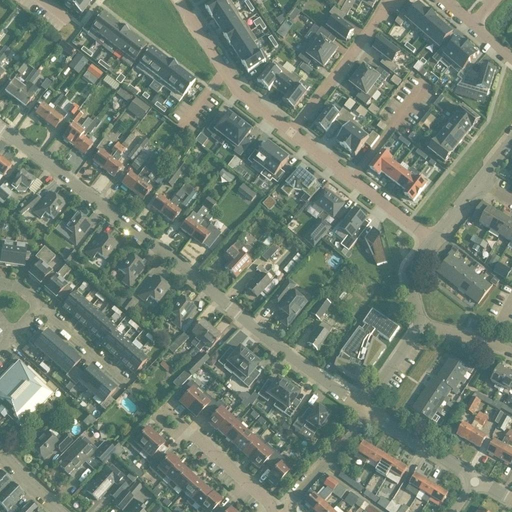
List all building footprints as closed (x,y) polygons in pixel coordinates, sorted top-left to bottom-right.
[(77,0),(66,0),(64,3),(81,16),(87,7),(77,0)] [(218,0),(205,9),(212,19),(233,5),(230,0),(218,0)] [(347,0),(340,13),(345,17),(346,17),(351,10),(356,13),(362,3),(372,9),(376,2),(377,3),(378,0),(347,0)] [(402,11),(395,23),(400,27),(406,20),(414,27),(428,12),(420,4),(409,17),(402,11)] [(233,5),(212,19),(218,28),(238,14),(239,14),(233,5)] [(334,18),(327,27),(346,42),(347,40),(349,41),(353,34),(352,34),(354,32),(341,22),(345,17),(340,13),(334,8),(329,14),(334,18)] [(428,12),(414,27),(422,34),(436,19),(437,18),(429,11),(428,12)] [(93,16),(82,30),(88,35),(91,31),(99,37),(111,21),(102,14),(98,20),(93,16)] [(238,14),(218,28),(224,37),(244,23),(238,14)] [(260,19),(253,23),(256,28),(260,26),(263,24),(260,19)] [(436,19),(422,34),(430,42),(444,26),(436,19)] [(111,21),(99,37),(108,43),(120,28),(111,21)] [(224,37),(230,46),(251,32),(245,23),(244,23),(224,37)] [(290,30),(284,24),(276,33),(283,38),(290,30)] [(444,26),(430,42),(439,49),(452,33),(444,26)] [(320,27),(309,42),(330,57),(331,54),(334,56),(339,53),(334,51),(338,48),(327,38),(330,35),(320,27)] [(120,28),(108,43),(116,50),(128,34),(120,28)] [(251,32),(230,46),(236,55),(254,43),(257,41),(251,32)] [(128,34),(116,50),(125,57),(137,41),(128,34)] [(376,47),(374,50),(385,58),(380,64),(393,74),(398,68),(392,64),(400,53),(382,39),(380,42),(379,41),(375,47),(376,47)] [(443,47),(432,60),(438,65),(440,62),(449,70),(450,68),(468,46),(464,42),(463,43),(459,39),(448,51),(443,47)] [(125,57),(121,61),(130,68),(146,47),(137,41),(125,57)] [(64,42),(60,48),(72,57),(76,52),(64,42)] [(254,43),(236,55),(242,64),(260,52),(254,43)] [(310,43),(298,58),(308,66),(313,60),(324,68),(330,59),(315,48),(310,43)] [(468,46),(450,68),(458,76),(457,77),(462,82),(471,71),(467,68),(477,55),(472,51),(473,50),(468,46)] [(0,60),(8,50),(4,47),(0,53),(0,60)] [(151,49),(136,69),(145,75),(160,55),(151,49)] [(0,70),(3,66),(1,64),(10,52),(8,50),(0,60),(0,80),(4,75),(0,71),(0,70)] [(242,64),(248,74),(266,62),(260,52),(242,64)] [(160,55),(145,75),(153,82),(169,62),(160,55)] [(79,56),(73,64),(82,71),(89,63),(79,56)] [(28,65),(22,61),(15,71),(21,77),(27,69),(26,68),(28,65)] [(169,62),(153,82),(162,89),(163,88),(177,68),(169,62)] [(274,62),(258,83),(259,84),(259,85),(263,89),(264,88),(269,92),(272,87),(279,92),(292,76),(274,62)] [(424,66),(418,62),(413,69),(418,73),(424,66)] [(358,74),(357,75),(378,91),(389,76),(379,68),(376,73),(365,65),(358,74)] [(462,82),(457,87),(487,97),(496,69),(493,68),(493,67),(486,65),(486,66),(483,65),(479,77),(476,76),(471,71),(462,82)] [(98,81),(103,74),(91,66),(87,72),(98,81)] [(177,68),(163,88),(171,94),(186,75),(177,68)] [(33,70),(29,75),(35,80),(39,74),(33,70)] [(292,76),(279,92),(286,98),(283,102),(285,104),(284,105),(291,110),(291,109),(294,111),(307,94),(296,86),(301,80),(293,74),(292,76)] [(30,86),(35,80),(29,75),(24,82),(27,84),(30,86)] [(171,94),(170,96),(179,103),(181,99),(182,99),(182,98),(195,82),(186,75),(171,94)] [(354,78),(350,82),(351,83),(351,84),(361,92),(356,98),(367,106),(378,91),(357,75),(355,78),(354,78)] [(115,82),(120,85),(125,79),(120,76),(115,82)] [(46,80),(41,87),(45,91),(50,83),(46,80)] [(5,93),(15,100),(23,89),(14,82),(5,93)] [(23,89),(15,100),(25,108),(37,92),(30,86),(27,84),(24,89),(23,89)] [(464,90),(457,87),(454,95),(462,97),(464,90)] [(133,97),(121,88),(116,94),(128,103),(133,97)] [(61,95),(57,100),(63,105),(67,99),(61,95)] [(136,99),(127,111),(140,121),(149,109),(136,99)] [(57,100),(53,105),(56,108),(59,110),(63,105),(57,100)] [(354,110),(357,102),(351,100),(347,108),(354,110)] [(76,101),(68,111),(73,115),(81,105),(76,101)] [(43,105),(35,115),(44,123),(52,112),(48,109),(43,105)] [(370,111),(377,115),(381,110),(374,105),(370,111)] [(359,106),(357,112),(360,113),(360,114),(364,116),(367,110),(359,106)] [(464,107),(456,116),(472,129),(479,120),(464,107)] [(52,112),(44,123),(54,130),(62,120),(66,115),(59,110),(56,108),(55,108),(52,112)] [(321,118),(315,126),(317,128),(323,134),(324,133),(326,134),(335,121),(341,125),(349,115),(343,110),(339,115),(329,108),(325,112),(324,112),(320,118),(321,118)] [(77,111),(70,121),(75,125),(83,116),(77,111)] [(226,142),(242,121),(230,112),(221,124),(216,120),(207,132),(213,136),(215,133),(226,142)] [(346,130),(336,142),(340,145),(340,146),(345,150),(361,130),(362,128),(352,121),(354,119),(349,115),(341,125),(346,130)] [(456,116),(450,125),(465,137),(472,129),(456,116)] [(82,137),(85,133),(92,123),(88,119),(81,128),(77,125),(75,128),(72,125),(62,139),(74,148),(82,137)] [(254,130),(242,121),(226,142),(236,150),(234,153),(240,157),(249,146),(245,142),(254,130)] [(92,123),(85,133),(89,136),(96,127),(92,123)] [(450,125),(443,133),(458,146),(465,137),(450,125)] [(361,130),(345,150),(351,154),(355,157),(365,144),(371,148),(379,138),(373,133),(369,137),(361,130)] [(443,133),(436,142),(452,154),(458,146),(443,133)] [(131,134),(122,146),(103,170),(114,178),(122,167),(118,164),(121,159),(119,158),(120,156),(126,161),(128,158),(133,163),(142,150),(148,143),(143,139),(141,142),(140,142),(133,150),(128,146),(135,138),(131,134)] [(84,155),(93,145),(82,137),(74,148),(84,155)] [(436,142),(429,151),(444,163),(452,154),(436,142)] [(111,155),(109,157),(100,151),(92,161),(103,170),(122,146),(117,143),(111,151),(113,153),(111,156),(111,155)] [(255,162),(266,170),(280,152),(268,144),(260,155),(255,151),(248,161),(253,165),(255,162)] [(280,152),(266,170),(275,177),(273,180),(278,184),(285,174),(281,171),(289,159),(280,152)] [(137,172),(148,158),(142,153),(131,167),(137,172)] [(382,153),(370,169),(379,176),(381,173),(391,160),(382,153)] [(0,161),(0,175),(3,178),(11,167),(1,160),(0,161)] [(391,160),(381,173),(390,179),(400,166),(391,160)] [(179,163),(164,183),(171,188),(186,168),(179,163)] [(121,184),(132,192),(150,168),(147,165),(137,179),(130,173),(121,184)] [(152,166),(150,168),(132,192),(143,201),(151,190),(146,186),(150,181),(151,182),(159,171),(152,166)] [(400,166),(390,179),(398,186),(408,173),(400,166)] [(408,173),(398,186),(407,192),(417,179),(420,175),(412,168),(408,173)] [(302,192),(311,199),(317,191),(313,188),(316,183),(301,170),(281,191),(288,197),(294,190),(302,192)] [(219,177),(230,185),(234,180),(223,171),(219,177)] [(34,179),(31,176),(29,177),(22,172),(15,181),(14,180),(9,185),(6,182),(3,185),(0,188),(0,194),(5,199),(4,201),(5,202),(13,194),(10,192),(13,189),(18,193),(25,193),(28,190),(34,181),(33,181),(34,179)] [(161,175),(155,184),(158,187),(165,178),(161,175)] [(407,192),(405,195),(414,202),(426,186),(417,179),(407,192)] [(243,187),(239,192),(251,202),(256,197),(243,187)] [(305,240),(315,248),(332,229),(325,222),(331,216),(335,218),(346,204),(326,189),(315,204),(325,211),(318,218),(322,222),(305,240)] [(180,191),(173,200),(177,203),(184,194),(180,191)] [(193,192),(181,206),(188,211),(199,196),(193,192)] [(21,216),(30,209),(31,209),(40,202),(36,196),(22,207),(22,208),(17,212),(21,216)] [(65,204),(55,196),(48,205),(43,201),(33,213),(40,219),(44,213),(53,220),(65,204)] [(151,207),(162,215),(171,202),(169,201),(168,203),(159,196),(151,207)] [(273,211),(278,202),(270,197),(264,206),(273,211)] [(201,207),(206,211),(199,219),(193,214),(189,219),(188,218),(180,229),(190,237),(209,213),(216,205),(208,199),(201,207)] [(162,215),(172,223),(180,213),(172,206),(174,204),(171,202),(162,215)] [(480,224),(490,230),(499,214),(489,208),(481,203),(473,216),(482,220),(480,224)] [(341,246),(349,252),(369,225),(366,222),(368,219),(355,209),(340,229),(349,236),(341,246)] [(87,221),(76,213),(64,229),(73,236),(69,241),(76,246),(85,234),(80,230),(87,221)] [(190,237),(201,246),(203,244),(209,249),(221,234),(210,226),(211,224),(208,222),(213,216),(209,213),(190,237)] [(500,236),(509,220),(499,214),(490,230),(500,236)] [(500,236),(511,242),(511,240),(511,221),(509,220),(500,236)] [(385,261),(376,230),(370,230),(363,242),(368,245),(371,256),(369,257),(374,263),(385,261)] [(100,245),(95,241),(85,253),(92,259),(96,254),(105,260),(117,245),(107,236),(100,245)] [(475,245),(480,247),(483,242),(478,239),(475,245)] [(253,253),(253,252),(253,251),(252,251),(252,250),(252,249),(251,249),(251,248),(250,248),(249,248),(249,247),(248,247),(247,247),(246,247),(245,247),(238,241),(233,247),(223,258),(229,264),(225,268),(236,278),(251,263),(249,261),(253,256),(253,255),(253,254),(253,253)] [(0,264),(4,266),(11,267),(14,245),(3,243),(2,250),(0,249),(0,256),(1,257),(0,260),(0,264)] [(26,247),(14,245),(11,267),(18,268),(18,267),(23,268),(24,260),(28,261),(29,254),(25,253),(26,247)] [(262,257),(267,262),(278,251),(273,246),(262,257)] [(35,258),(40,263),(49,252),(44,248),(35,258)] [(69,264),(77,255),(70,249),(63,259),(69,264)] [(461,266),(459,264),(453,259),(456,255),(451,251),(447,257),(448,258),(449,259),(438,273),(448,282),(461,266)] [(46,268),(55,257),(49,252),(40,263),(28,277),(35,283),(36,282),(40,285),(41,284),(46,288),(56,277),(51,272),(46,268)] [(282,271),(288,276),(304,257),(299,252),(282,271)] [(140,263),(130,255),(118,270),(127,277),(122,282),(129,288),(139,275),(134,271),(140,263)] [(494,268),(498,262),(492,259),(488,265),(494,268)] [(462,260),(459,264),(461,266),(448,282),(458,289),(471,273),(469,272),(463,267),(466,263),(464,262),(462,260)] [(499,263),(494,272),(506,280),(511,270),(499,263)] [(65,266),(56,277),(46,288),(43,291),(51,297),(52,296),(55,299),(57,297),(62,302),(72,291),(66,286),(67,286),(61,282),(70,271),(65,266)] [(271,283),(269,282),(264,277),(267,274),(259,266),(256,270),(261,274),(247,289),(257,298),(271,283)] [(481,281),(479,280),(473,275),(476,271),(474,269),(472,268),(469,272),(471,273),(458,289),(468,297),(481,281)] [(482,276),(479,280),(481,281),(468,297),(478,305),(491,289),(483,283),(486,278),(484,277),(482,276)] [(145,302),(149,297),(157,303),(169,288),(159,280),(152,288),(147,284),(138,297),(145,302)] [(294,287),(288,282),(273,301),(279,306),(281,307),(278,310),(286,316),(282,321),(288,326),(306,304),(292,293),(291,292),(294,287)] [(341,301),(346,295),(341,291),(336,297),(341,301)] [(70,316),(84,300),(76,292),(62,309),(70,316)] [(181,297),(169,312),(177,319),(173,324),(180,330),(184,333),(194,321),(189,318),(190,317),(185,313),(191,305),(181,297)] [(135,303),(129,298),(121,309),(127,314),(135,303)] [(319,321),(331,305),(321,298),(310,314),(319,321)] [(92,307),(84,300),(70,316),(78,323),(92,307)] [(100,314),(92,307),(78,323),(86,330),(100,314)] [(332,367),(355,382),(356,380),(361,383),(386,347),(376,340),(379,336),(380,335),(383,338),(389,342),(399,328),(392,324),(372,310),(363,324),(365,325),(362,330),(359,328),(336,359),(335,359),(332,367)] [(94,337),(108,321),(100,314),(86,330),(94,337)] [(117,328),(108,321),(94,337),(102,345),(115,331),(117,328)] [(190,345),(195,349),(211,330),(202,322),(191,334),(196,338),(194,340),(190,345)] [(318,328),(307,345),(317,352),(328,335),(332,329),(322,322),(318,328)] [(210,350),(221,338),(211,330),(195,349),(199,353),(203,348),(208,352),(209,350),(210,350)] [(115,331),(102,345),(101,347),(109,354),(123,338),(115,331)] [(45,350),(55,340),(47,332),(41,339),(36,334),(28,344),(33,348),(34,347),(42,354),(45,350)] [(183,334),(168,350),(173,355),(188,339),(183,334)] [(109,354),(117,361),(131,345),(123,338),(109,354)] [(63,347),(55,340),(45,350),(42,354),(50,362),(54,358),(63,347)] [(131,345),(117,361),(125,368),(139,352),(131,345)] [(54,358),(50,362),(58,369),(62,365),(71,354),(63,347),(54,358)] [(217,363),(233,376),(251,355),(244,349),(243,351),(240,348),(232,357),(227,352),(217,363)] [(139,352),(125,368),(133,375),(147,359),(139,352)] [(203,353),(185,369),(192,377),(209,360),(203,353)] [(75,376),(79,372),(75,368),(80,362),(71,354),(62,365),(58,369),(66,376),(65,377),(70,381),(75,376)] [(256,362),(257,360),(251,355),(233,376),(248,389),(257,378),(252,373),(259,365),(256,362)] [(451,357),(444,368),(460,379),(459,381),(463,385),(466,381),(461,377),(466,371),(471,374),(473,370),(468,367),(467,368),(451,357)] [(0,412),(20,431),(58,391),(49,382),(45,387),(18,361),(0,380),(0,412)] [(500,387),(508,372),(503,370),(505,367),(500,364),(499,367),(491,382),(496,385),(494,388),(499,391),(500,387)] [(75,376),(70,381),(75,386),(77,383),(86,390),(88,388),(99,376),(90,368),(84,376),(79,372),(75,376)] [(444,368),(437,379),(451,389),(449,390),(456,395),(458,393),(459,391),(454,388),(459,381),(460,379),(444,368)] [(511,370),(509,369),(508,372),(500,387),(505,390),(503,393),(508,396),(510,392),(511,390),(511,389),(511,387),(511,370)] [(107,383),(99,376),(88,388),(86,390),(94,397),(96,395),(107,383)] [(437,379),(434,377),(427,388),(444,399),(442,401),(447,404),(448,402),(449,400),(445,397),(449,390),(451,389),(437,379)] [(270,398),(276,402),(277,403),(289,385),(282,380),(281,381),(278,379),(271,389),(265,384),(257,396),(267,403),(270,398)] [(185,409),(188,411),(200,397),(199,395),(195,392),(199,388),(191,381),(181,392),(186,396),(179,403),(181,405),(180,406),(184,410),(185,409)] [(96,395),(94,397),(102,405),(100,407),(105,412),(114,403),(108,398),(115,390),(107,383),(96,395)] [(292,403),(299,394),(295,391),(296,390),(289,385),(277,403),(276,402),(273,407),(284,415),(290,419),(298,408),(292,403)] [(437,410),(435,412),(440,415),(442,411),(438,408),(442,401),(444,399),(427,388),(420,399),(437,410)] [(492,401),(475,392),(473,397),(490,406),(492,401)] [(190,413),(189,414),(193,418),(194,417),(196,419),(202,412),(207,416),(210,413),(209,413),(217,405),(216,404),(204,393),(200,397),(188,411),(190,413)] [(473,415),(480,402),(472,397),(465,410),(473,415)] [(430,420),(435,412),(437,410),(420,399),(413,409),(430,420)] [(246,409),(249,405),(244,400),(240,404),(246,409)] [(217,431),(217,430),(229,417),(223,412),(227,408),(219,401),(216,404),(217,405),(209,413),(210,413),(214,417),(207,424),(216,431),(217,431)] [(495,409),(499,411),(500,409),(503,404),(497,401),(496,403),(492,401),(490,406),(495,409)] [(509,414),(511,410),(503,404),(500,409),(509,414)] [(326,423),(327,420),(325,419),(329,415),(318,407),(311,417),(305,413),(297,424),(313,436),(320,427),(321,427),(323,426),(325,425),(326,423)] [(255,421),(259,417),(253,412),(250,416),(255,421)] [(503,415),(497,412),(491,423),(497,426),(503,415)] [(457,435),(468,442),(484,415),(479,413),(471,428),(464,423),(457,435)] [(480,448),(487,436),(479,432),(488,417),(484,415),(468,442),(480,448)] [(497,428),(504,432),(511,420),(504,415),(497,428)] [(217,431),(224,437),(240,420),(238,418),(234,422),(229,417),(217,430),(217,431)] [(261,419),(257,423),(262,427),(265,423),(261,419)] [(233,445),(234,446),(246,433),(245,431),(244,432),(239,427),(243,423),(240,420),(224,437),(232,445),(233,445)] [(274,435),(278,431),(273,426),(269,430),(274,435)] [(154,434),(150,430),(149,431),(147,430),(141,437),(136,432),(126,444),(133,450),(134,450),(139,455),(143,451),(155,437),(153,435),(154,434)] [(487,452),(499,459),(511,436),(511,430),(510,430),(504,439),(501,444),(494,441),(487,452)] [(46,432),(31,448),(44,460),(56,448),(60,453),(72,442),(65,435),(57,443),(46,432)] [(252,439),(247,434),(247,433),(246,433),(234,446),(235,447),(243,454),(259,437),(256,435),(252,439)] [(511,436),(499,459),(511,466),(511,463),(511,450),(511,449),(511,436)] [(152,467),(159,459),(160,459),(162,456),(157,452),(164,445),(162,443),(163,442),(159,438),(158,439),(155,437),(143,451),(148,456),(144,460),(151,466),(152,467)] [(243,454),(251,461),(263,448),(257,443),(261,439),(259,437),(243,454)] [(95,455),(93,456),(103,466),(109,460),(110,461),(114,457),(113,455),(120,448),(115,443),(112,447),(107,442),(106,444),(104,442),(97,450),(84,438),(81,441),(80,440),(71,449),(74,452),(60,467),(68,475),(75,468),(77,470),(93,453),(95,455)] [(365,465),(369,459),(375,449),(363,443),(357,452),(354,458),(365,465)] [(265,463),(269,467),(279,456),(266,444),(263,448),(251,461),(250,462),(258,470),(265,463)] [(379,466),(385,456),(375,449),(369,459),(379,466)] [(162,481),(165,477),(177,464),(178,464),(179,463),(170,456),(163,463),(160,459),(159,459),(152,467),(151,466),(149,469),(162,481)] [(288,472),(289,473),(289,472),(292,468),(279,456),(269,467),(274,471),(267,478),(269,480),(268,481),(272,484),(273,483),(277,486),(276,485),(288,472)] [(379,466),(390,472),(395,462),(385,456),(379,466)] [(390,472),(386,478),(398,485),(407,469),(395,462),(390,472)] [(167,486),(170,489),(185,471),(178,464),(177,464),(165,477),(171,482),(167,486)] [(97,501),(101,496),(113,483),(116,485),(123,477),(109,465),(102,473),(103,474),(87,492),(97,501)] [(182,492),(183,493),(195,480),(194,479),(193,478),(185,471),(170,489),(172,491),(176,487),(181,492),(182,492)] [(0,496),(11,485),(0,473),(0,496)] [(338,477),(351,487),(354,482),(341,473),(338,477)] [(406,491),(416,497),(426,481),(415,475),(409,484),(410,484),(406,491)] [(315,511),(324,503),(333,494),(339,484),(330,477),(323,486),(327,488),(318,498),(314,494),(306,504),(314,511),(315,511)] [(195,480),(183,493),(184,494),(189,499),(186,503),(188,505),(204,488),(196,481),(196,480),(195,480)] [(115,501),(128,488),(121,481),(109,495),(115,501)] [(428,504),(429,501),(437,488),(426,481),(416,497),(428,504)] [(130,492),(136,496),(142,486),(136,482),(130,492)] [(360,493),(363,489),(354,482),(351,487),(360,493)] [(339,484),(333,494),(340,500),(347,490),(339,484)] [(372,500),(378,490),(368,484),(362,494),(372,500)] [(11,485),(0,496),(0,506),(5,511),(16,511),(18,510),(14,506),(24,497),(11,485)] [(156,488),(152,492),(158,497),(161,493),(156,488)] [(200,509),(212,495),(204,488),(188,505),(191,508),(194,504),(200,508),(200,509)] [(442,504),(448,495),(437,488),(429,501),(440,508),(442,504)] [(351,508),(359,499),(351,493),(344,502),(351,508)] [(217,511),(215,509),(221,502),(212,494),(212,495),(200,509),(200,508),(196,511),(217,511)] [(115,506),(121,511),(132,501),(126,495),(115,506)] [(375,497),(372,501),(377,505),(380,501),(375,497)] [(166,499),(162,503),(167,508),(171,504),(166,499)] [(365,511),(369,506),(359,499),(354,504),(364,511),(365,511)] [(124,511),(141,511),(144,509),(134,501),(124,511)] [(385,510),(387,511),(406,511),(409,509),(403,505),(399,511),(396,511),(400,506),(392,501),(385,510)] [(331,511),(333,511),(324,503),(315,511),(331,511)]
